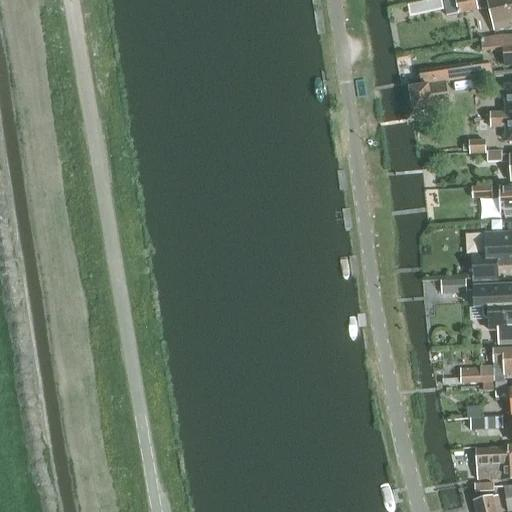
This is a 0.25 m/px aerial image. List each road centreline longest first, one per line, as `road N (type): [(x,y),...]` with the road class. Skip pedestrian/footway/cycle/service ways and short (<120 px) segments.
road 1 (unclassified): [(421,511),(380,334),(334,0)]
road 2 (tertiary): [(157,511),(69,0)]
